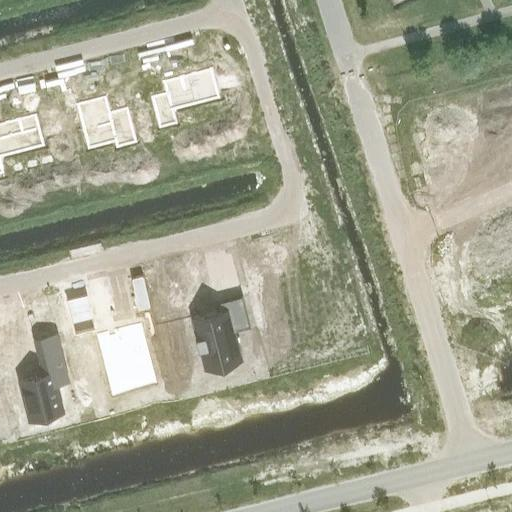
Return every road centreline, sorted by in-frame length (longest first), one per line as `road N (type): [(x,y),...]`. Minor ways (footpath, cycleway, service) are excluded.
road 1 (residential): [(237,9),(293,182),(290,206),(257,223),(0,288)]
road 2 (unclassified): [(329,0),(472,466)]
road 3 (residential): [(0,72),(237,9)]
road 4 (tertiary): [(416,480),(289,511)]
